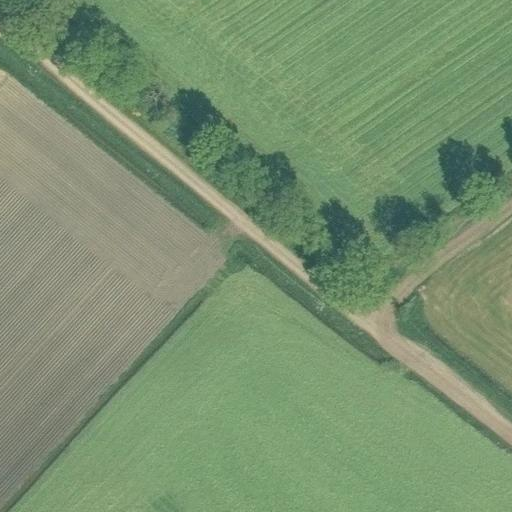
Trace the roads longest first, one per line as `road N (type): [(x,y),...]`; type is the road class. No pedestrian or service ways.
road 1 (track): [(0,34),(511,437)]
road 2 (track): [(368,324),(411,282),(511,211)]
